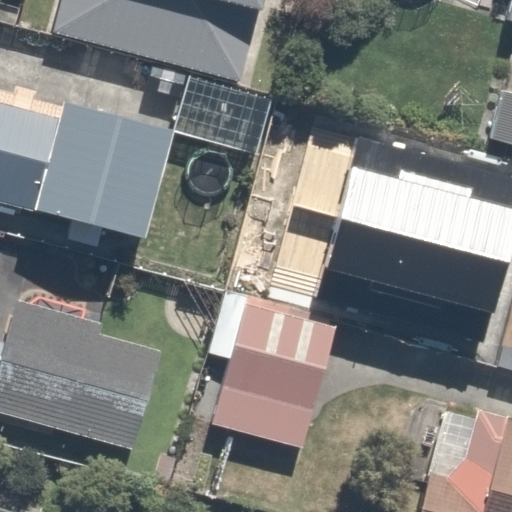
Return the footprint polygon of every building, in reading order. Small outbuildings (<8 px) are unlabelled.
[(236,0),(40,0),(35,20),(217,70),(236,0)] [(511,149),(511,0),(496,0),(493,11),(511,16),(511,85),(495,81),(478,140),(511,149)] [(0,193),(123,225),(151,113),(57,89),(51,112),(0,99),(0,193)] [(511,158),(405,129),(395,164),(445,178),(439,197),(511,217),(511,158)] [(511,276),(494,338),(511,343),(511,276)] [(285,445),(319,323),(322,313),(211,283),(193,347),(220,355),(202,422),(285,445)] [(147,343),(0,308),(0,411),(124,440),(147,343)] [(511,511),(511,410),(455,395),(435,390),(403,511),(511,511)] [(36,511),(0,502),(0,511),(36,511)]
